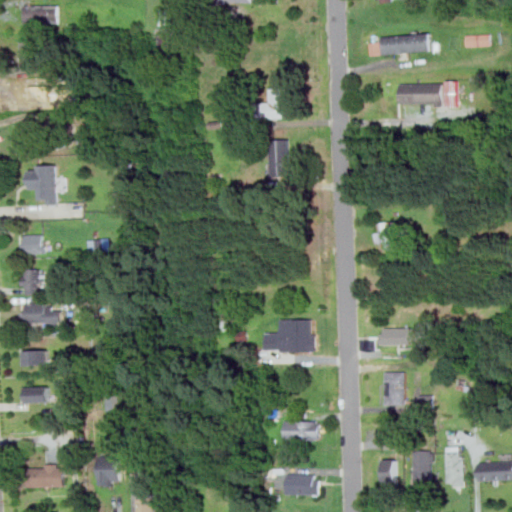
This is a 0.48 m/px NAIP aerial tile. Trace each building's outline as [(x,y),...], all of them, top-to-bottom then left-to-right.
[(28,23),(61,23),(61,4),(28,4),(28,23)] [(177,24),(177,8),(164,8),(164,24),(177,24)] [(434,51),(433,32),(382,35),(383,43),(372,44),(372,54),(434,51)] [(174,56),(174,33),(156,33),(156,56),(174,56)] [(493,34),(469,34),(469,45),(493,45),(493,34)] [(23,40),(23,72),(38,72),(38,40),(23,40)] [(449,106),(462,106),(462,80),(449,80),(449,106)] [(402,104),(447,104),(447,82),(402,82),(402,104)] [(292,87),(269,87),(269,117),(292,117),(292,87)] [(25,145),(66,145),(66,121),(25,121),(25,145)] [(293,138),(273,138),(273,176),(293,176),(293,138)] [(61,204),(61,164),(32,164),(32,186),(42,186),(42,204),(61,204)] [(402,247),(397,219),(376,224),(380,242),(388,241),(390,250),(402,247)] [(46,253),(46,233),(25,233),(25,253),(46,253)] [(25,294),(45,294),(45,268),(25,268),(25,294)] [(65,320),(65,310),(55,310),(54,301),(25,302),(26,322),(65,320)] [(238,329),(238,312),(224,312),(224,329),(238,329)] [(315,319),(284,319),(284,332),(269,332),(269,349),(284,348),(284,351),(315,351),(315,319)] [(383,327),(383,343),(418,343),(418,327),(383,327)] [(27,348),(27,364),(51,364),(51,348),(27,348)] [(388,403),(409,403),(409,371),(388,371),(388,403)] [(53,386),(29,386),(29,401),(53,401),(53,386)] [(121,396),(109,395),(108,410),(121,410),(121,396)] [(287,442),(323,442),(323,419),(287,419),(287,442)] [(468,445),(449,445),(449,486),(468,486),(468,445)] [(417,485),(436,485),(436,449),(417,449),(417,485)] [(101,454),(101,484),(124,484),(124,454),(101,454)] [(386,483),(400,483),(400,458),(386,458),(386,483)] [(511,478),(511,461),(482,461),(482,478),(511,478)] [(68,486),(68,464),(31,464),(31,486),(68,486)] [(290,474),(290,493),(323,493),(323,474),(290,474)] [(139,511),(158,511),(158,496),(139,496),(139,511)]
